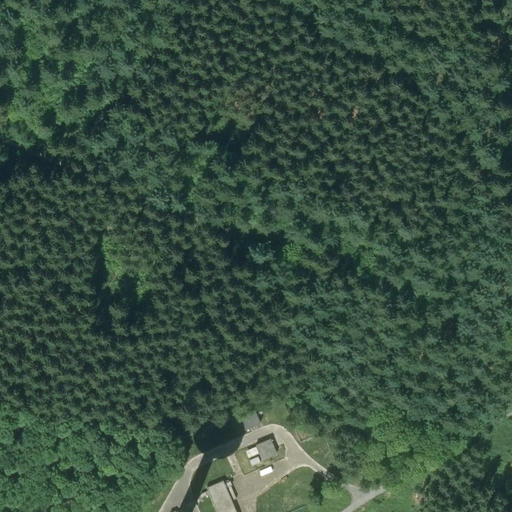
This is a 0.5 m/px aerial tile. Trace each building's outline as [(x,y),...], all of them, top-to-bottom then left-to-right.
[(254,408),(231,418),(237,432),(260,422),(254,408)] [(276,452),(270,438),(255,444),(262,459),(276,452)] [(248,449),(252,455),(258,451),(254,446),(248,449)] [(236,511),(223,480),(206,486),(208,489),(209,493),(217,511),(236,511)] [(209,493),(208,489),(201,492),(196,499),(195,500),(194,499),(187,502),(194,506),(197,505),(196,504),(198,503),(203,496),(209,493)] [(200,511),(194,506),(187,502),(178,501),(169,504),(162,509),(159,511),(200,511)]
